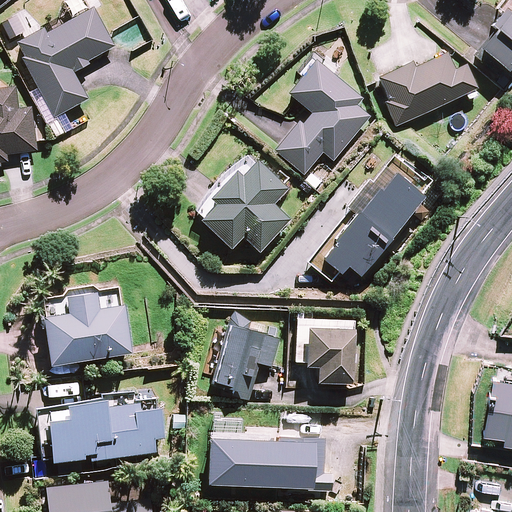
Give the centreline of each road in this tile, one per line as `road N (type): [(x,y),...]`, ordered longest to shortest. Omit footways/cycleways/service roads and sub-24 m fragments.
road 1 (residential): [(0,225),(69,207),(108,181),(246,15),(268,0)]
road 2 (tertiary): [(407,511),(418,381),(449,291),(511,207)]
